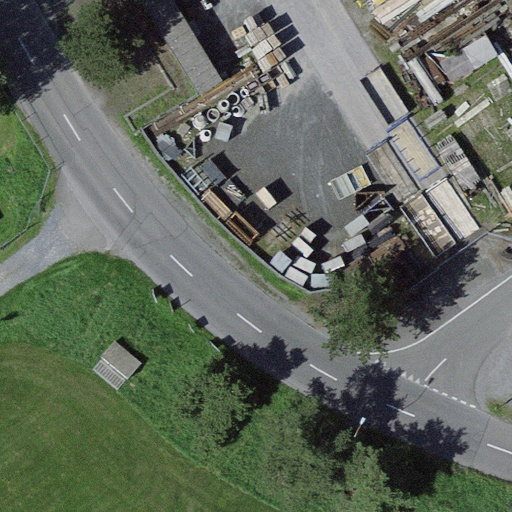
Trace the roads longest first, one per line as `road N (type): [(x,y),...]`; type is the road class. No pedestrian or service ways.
road 1 (tertiary): [(3,0),(119,200),(233,312),(383,402)]
road 2 (unclassified): [(383,402),(511,310)]
road 3 (track): [(0,284),(119,200)]
road 4 (tertiary): [(383,402),(511,449)]
